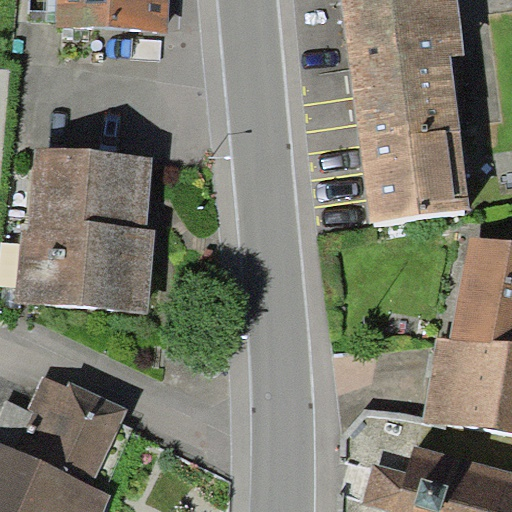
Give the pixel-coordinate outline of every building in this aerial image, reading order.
[(155,56),(157,0),(56,0),(54,51),(155,56)] [(370,232),(460,219),(432,0),(374,0),(341,5),(370,232)] [(40,309),(135,317),(141,261),(144,238),(127,237),(130,203),(133,169),(38,161),(31,244),(46,245),(40,309)] [(438,428),(511,442),(511,254),(472,249),(438,428)] [(0,511),(92,511),(98,500),(81,491),(108,429),(40,397),(28,422),(2,409),(0,413),(0,511)] [(511,511),(511,483),(410,456),(393,511),(511,511)]
